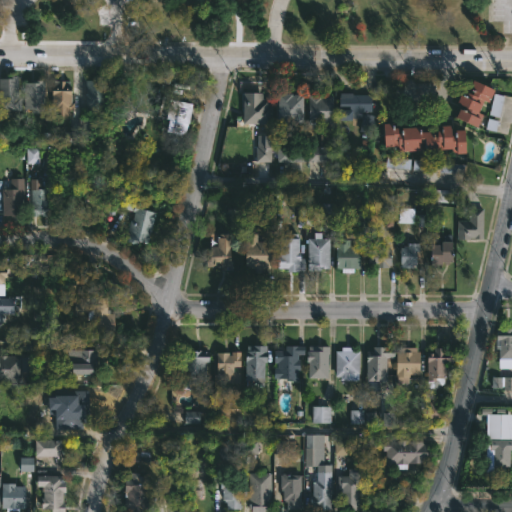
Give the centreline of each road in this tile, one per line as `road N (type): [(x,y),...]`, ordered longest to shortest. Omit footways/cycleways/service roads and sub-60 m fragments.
road 1 (tertiary): [(511,57),(0,55)]
road 2 (residential): [(484,314),(188,307),(93,245),(0,240)]
road 3 (residential): [(92,511),(107,456),(155,354),(223,54)]
road 4 (residential): [(426,511),(446,473),(511,196)]
